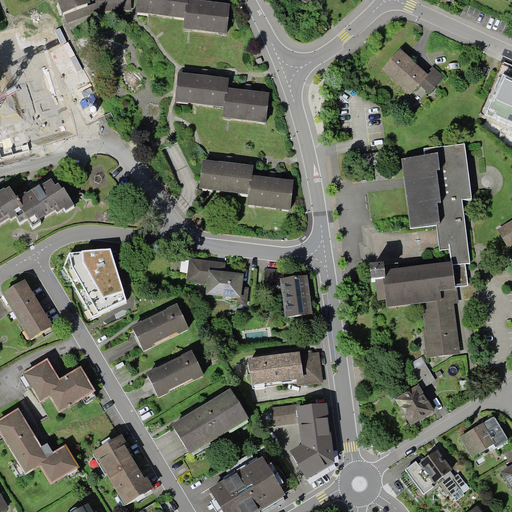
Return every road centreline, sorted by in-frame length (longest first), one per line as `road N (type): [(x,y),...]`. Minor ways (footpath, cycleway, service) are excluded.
road 1 (residential): [(189,511),(31,253)]
road 2 (residential): [(326,258),(360,478)]
road 3 (residential): [(287,74),(326,258)]
road 4 (residential): [(185,239),(78,232),(31,253)]
road 5 (residential): [(494,395),(360,478)]
road 6 (residential): [(326,258),(185,239)]
road 7 (residential): [(396,0),(511,54)]
road 8 (residential): [(385,0),(287,74)]
road 9 (residential): [(0,174),(101,148),(119,151)]
